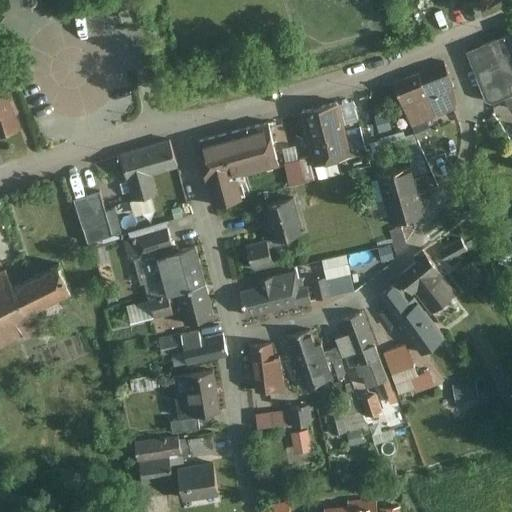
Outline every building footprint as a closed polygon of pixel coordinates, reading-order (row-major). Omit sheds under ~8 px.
[(496,38),(467,50),(474,70),(486,99),(492,102),(505,98),(510,110),(511,109),(511,50),(506,35),(496,38)] [(445,61),(419,71),(436,113),(456,107),(455,103),(457,102),(452,79),(445,61)] [(419,71),(394,82),(406,111),(419,106),(421,112),(416,115),(419,120),(436,113),(419,71)] [(7,79),(0,81),(0,133),(23,126),(7,79)] [(339,97),(302,107),(317,163),(354,154),(339,97)] [(270,121),(200,141),(217,202),(247,193),(242,176),(282,165),(270,121)] [(407,128),(384,132),(386,144),(409,141),(407,128)] [(177,162),(169,135),(118,150),(133,198),(157,190),(151,170),(177,162)] [(407,165),(379,172),(393,221),(420,213),(407,165)] [(103,186),(77,196),(93,239),(118,229),(103,186)] [(274,236),(247,244),(254,267),(274,261),(270,246),(282,242),(280,236),(304,229),(294,196),(264,204),(274,236)] [(168,225),(125,238),(130,258),(146,253),(174,245),(173,244),(168,225)] [(461,231),(440,241),(449,259),(470,249),(461,231)] [(378,259),(396,255),(393,241),(374,245),(378,259)] [(174,245),(146,253),(153,279),(164,276),(169,291),(205,281),(195,244),(179,248),(178,243),(173,244),(174,245)] [(417,259),(399,274),(412,291),(415,288),(438,269),(439,268),(423,247),(414,255),(417,259)] [(311,277),(315,298),(354,289),(346,254),(324,259),(327,274),(311,277)] [(6,265),(0,268),(0,348),(46,322),(38,307),(72,288),(53,256),(13,278),(6,265)] [(477,257),(459,268),(470,287),(489,277),(477,257)] [(271,271),(279,307),(310,300),(302,264),(271,271)] [(438,269),(415,288),(433,310),(457,291),(438,269)] [(239,278),(247,314),(279,307),(271,271),(239,278)] [(396,280),(379,293),(391,308),(384,313),(390,322),(392,324),(399,318),(397,316),(412,305),(418,312),(425,308),(415,295),(410,299),(396,280)] [(169,293),(151,298),(156,316),(174,311),(171,300),(179,297),(185,321),(214,314),(205,281),(169,291),(169,293)] [(412,305),(397,316),(399,318),(423,351),(445,335),(425,308),(418,312),(412,305)] [(346,332),(339,335),(346,353),(362,348),(357,333),(370,328),(363,309),(340,318),(346,332)] [(222,353),(218,327),(173,335),(178,361),(222,353)] [(310,327),(287,335),(296,360),(312,355),(315,361),(318,361),(320,370),(329,367),(324,351),(321,341),(315,342),(310,327)] [(362,348),(346,353),(351,365),(359,362),(368,384),(379,381),(382,380),(377,367),(374,368),(370,358),(380,354),(370,328),(357,333),(362,348)] [(408,339),(384,349),(399,388),(423,379),(408,339)] [(249,345),(258,391),(286,386),(278,340),(249,345)] [(312,355),(296,360),(304,386),(332,378),(329,367),(320,370),(318,361),(315,361),(312,355)] [(221,413),(215,368),(174,373),(179,418),(221,413)] [(476,379),(451,384),(454,400),(479,395),(476,379)] [(375,388),(363,393),(370,412),(382,408),(375,388)] [(254,410),(256,428),(310,422),(308,403),(254,410)] [(362,403),(327,412),(332,432),(367,424),(362,403)] [(307,429),(291,432),(295,455),(312,452),(307,429)] [(137,443),(138,467),(175,465),(192,463),(190,439),(137,443)] [(182,468),(184,499),(236,495),(234,464),(182,468)] [(139,485),(176,482),(175,465),(138,467),(139,485)] [(291,511),(290,503),(264,507),(264,511),(291,511)] [(349,510),(325,511),(376,511),(376,503),(349,504),(349,510)]
